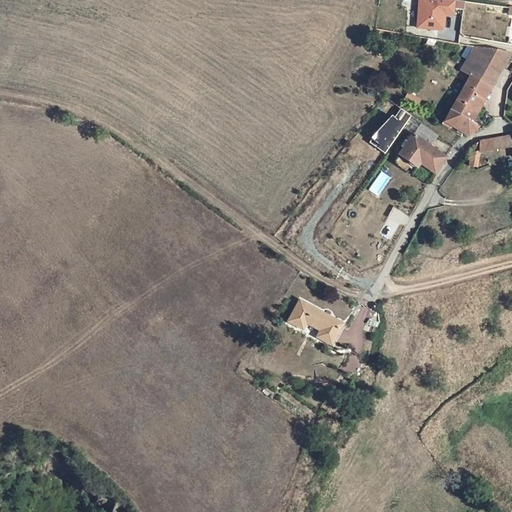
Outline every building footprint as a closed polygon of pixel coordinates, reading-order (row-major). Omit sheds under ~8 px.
[(417,0),(415,28),(444,30),(445,15),(454,16),(455,8),(464,9),(464,0),(417,0)] [(490,50),(505,53),(506,48),(507,45),(493,41),(490,50)] [(470,78),(487,49),(476,47),(461,73),(470,78)] [(491,90),(511,54),(505,53),(490,50),(487,49),(470,78),(491,90)] [(470,78),(443,124),(451,128),(466,136),(476,126),(478,124),(472,122),(491,90),(470,78)] [(403,94),(400,101),(413,107),(416,100),(403,94)] [(412,136),(419,126),(409,120),(402,130),(412,136)] [(448,132),(451,128),(443,124),(440,127),(448,132)] [(430,148),(437,137),(419,126),(412,136),(407,145),(405,143),(401,151),(398,156),(406,162),(408,166),(415,169),(419,165),(433,174),(443,157),(430,148)] [(484,143),(471,148),(469,173),(479,173),(479,157),(506,150),(504,138),(498,139),(484,143)] [(301,302),(289,321),(302,329),(306,322),(322,331),(318,337),(330,345),(342,327),(301,302)]
